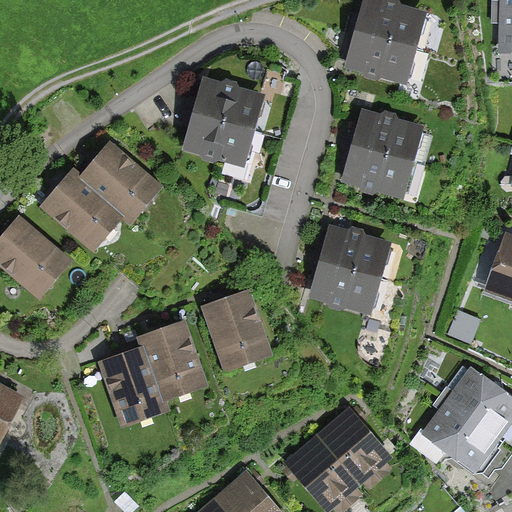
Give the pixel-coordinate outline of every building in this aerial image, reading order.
[(367,0),(358,32),(412,46),(420,14),(367,0)] [(358,32),(350,65),(404,78),(412,46),(358,32)] [(251,130),(260,98),(207,83),(198,115),(251,130)] [(242,162),(251,130),(198,115),(189,147),(242,162)] [(365,116),(357,148),(410,162),(418,130),(365,116)] [(81,183),(120,214),(129,221),(158,186),(110,147),(81,183)] [(357,148),(348,180),(402,193),(410,162),(357,148)] [(94,245),(120,214),(81,183),(71,175),(45,206),(94,245)] [(20,221),(0,244),(0,259),(38,293),(66,261),(20,221)] [(332,231),(323,263),(377,277),(386,245),(332,231)] [(511,241),(508,240),(491,287),(511,294),(511,241)] [(323,263),(314,295),(368,310),(377,277),(323,263)] [(268,352),(248,294),(206,308),(226,367),(268,352)] [(470,341),(478,323),(459,315),(451,333),(470,341)] [(141,339),(145,350),(161,396),(202,382),(183,325),(141,339)] [(165,409),(161,396),(145,350),(104,364),(125,423),(165,409)] [(498,439),(511,420),(511,404),(472,375),(450,404),(498,439)] [(0,389),(0,431),(18,399),(0,389)] [(477,468),(498,439),(450,404),(429,432),(477,468)] [(349,413),(320,438),(359,483),(387,458),(349,413)] [(320,438),(291,462),(330,507),(359,483),(320,438)] [(275,511),(246,477),(217,502),(225,511),(275,511)] [(225,511),(217,502),(205,511),(225,511)]
